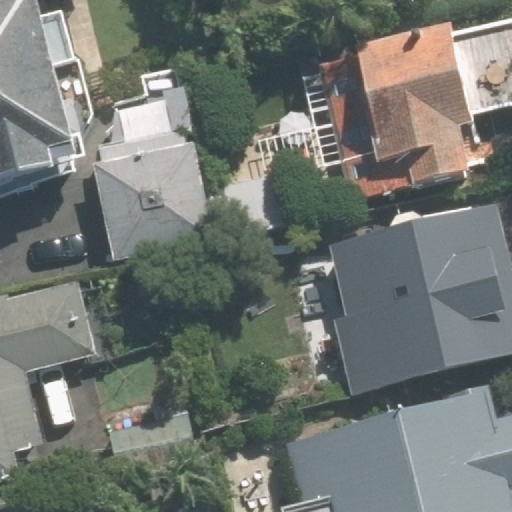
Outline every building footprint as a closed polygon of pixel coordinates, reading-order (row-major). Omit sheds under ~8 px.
[(0,0),(0,179),(111,153),(73,0),(0,0)] [(476,17),(326,53),(360,195),(497,162),(487,122),(501,118),(476,17)] [(112,153),(127,257),(228,242),(212,138),(112,153)] [(342,317),(360,395),(511,358),(511,200),(341,241),(358,313),(342,317)] [(96,278),(0,298),(0,485),(63,472),(41,372),(113,356),(96,278)] [(511,511),(511,398),(510,389),(297,440),(314,511),(511,511)] [(206,410),(117,430),(127,478),(217,458),(206,410)]
